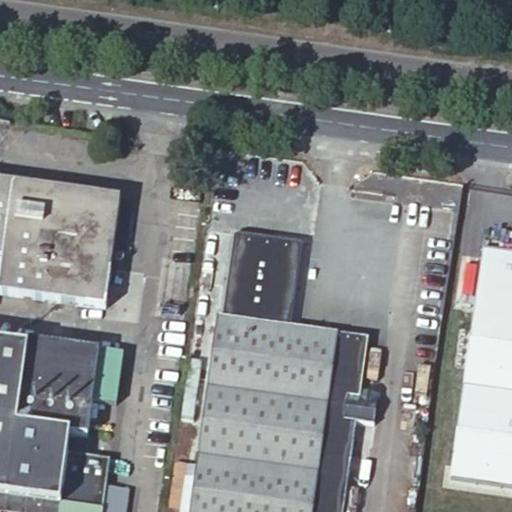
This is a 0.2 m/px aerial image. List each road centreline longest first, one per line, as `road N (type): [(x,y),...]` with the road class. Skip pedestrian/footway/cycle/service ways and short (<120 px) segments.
road 1 (primary): [(511,85),(0,12)]
road 2 (tertiary): [(0,73),(511,146)]
